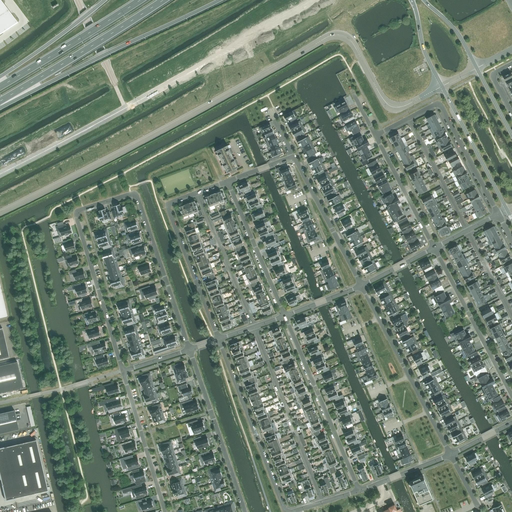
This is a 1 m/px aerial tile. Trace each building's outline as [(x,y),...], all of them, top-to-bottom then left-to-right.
[(0,0),(0,31),(3,30),(4,30),(5,30),(6,29),(6,28),(15,21),(17,23),(17,22),(0,0)] [(498,44),(511,35),(511,28),(495,38),(498,44)] [(511,78),(511,72),(510,73),(510,72),(507,74),(508,75),(503,77),(506,82),(511,78)] [(342,112),(343,115),(350,112),(347,107),(348,107),(347,106),(348,106),(346,103),(345,102),(340,104),(340,103),(336,105),(336,106),(334,108),(337,113),(339,112),(340,113),(342,112)] [(290,120),(291,122),(297,119),(295,117),(298,116),(295,110),(283,116),(287,122),(290,120)] [(355,121),(352,117),(353,116),(352,115),(353,115),(351,112),(351,113),(350,111),(350,112),(343,115),(339,117),(342,122),(344,121),(345,123),(347,121),(349,124),(355,121)] [(437,120),(437,119),(438,119),(436,115),(435,115),(430,117),(429,116),(426,118),(429,124),(437,120)] [(292,132),(303,126),(300,121),(298,122),(297,119),(291,122),(292,125),(289,126),(292,132)] [(432,128),(439,124),(437,120),(429,124),(432,128)] [(355,121),(349,124),(344,127),(347,132),(349,131),(350,132),(352,131),(353,134),(353,135),(361,131),(360,130),(357,126),(358,126),(357,125),(358,125),(356,122),(355,121)] [(262,134),(264,133),(264,132),(272,129),(269,122),(261,125),(262,127),(259,128),(262,134)] [(428,123),(422,126),(424,132),(427,131),(428,133),(432,132),(430,128),(431,128),(428,123)] [(434,133),(442,129),(441,127),(440,124),(439,124),(432,128),(434,133)] [(303,126),(292,132),(295,138),(298,136),(299,138),(305,135),(304,133),(306,132),(303,126)] [(264,133),(266,137),(274,134),(272,129),(264,132),(264,133)] [(434,138),(444,133),(442,129),(434,133),(432,134),(434,138)] [(401,139),(398,133),(395,134),(395,136),(391,138),(391,139),(390,139),(392,143),(393,142),(393,143),(401,139)] [(444,133),(434,138),(436,143),(447,138),(445,133),(444,133)] [(266,143),(276,138),(274,134),(266,137),(264,138),(266,143)] [(300,148),(312,142),(309,136),(306,138),(305,135),(299,138),(300,141),(297,142),(300,148)] [(364,141),(362,136),(356,139),(355,136),(349,139),(353,147),(355,146),(364,141)] [(276,138),(266,143),(268,148),(278,143),(279,143),(277,138),(276,138)] [(441,146),(449,142),(447,138),(436,143),(439,148),(441,146)] [(401,139),(393,143),(396,147),(403,143),(401,139)] [(358,151),(370,145),(369,144),(369,143),(368,141),(367,140),(364,141),(355,146),(358,151)] [(312,142),(300,148),(302,151),(303,150),(304,152),(304,153),(314,147),(312,142)] [(449,142),(441,146),(443,151),(452,147),(451,145),(450,142),(449,142)] [(278,143),(268,148),(270,152),(280,148),(278,143)] [(403,143),(396,147),(395,148),(397,150),(398,152),(406,148),(406,147),(403,143)] [(218,154),(216,155),(218,160),(220,159),(222,162),(223,165),(221,166),(224,171),(226,170),(227,173),(230,172),(232,171),(233,170),(235,169),(236,169),(238,168),(237,164),(236,163),(236,162),(235,161),(234,160),(233,157),(231,154),(231,152),(230,151),(230,150),(229,149),(228,146),(225,147),(223,144),(218,147),(219,150),(216,151),(218,154)] [(361,156),(370,151),(368,149),(371,147),(370,145),(358,151),(361,156)] [(406,147),(406,148),(398,152),(400,156),(408,152),(410,151),(408,146),(406,147)] [(314,147),(304,153),(304,152),(303,153),(306,159),(309,157),(310,160),(316,156),(315,154),(317,153),(314,147)] [(270,152),(272,158),(273,157),(275,156),(277,156),(278,155),(279,156),(283,155),(280,148),(270,152)] [(370,151),(361,156),(363,161),(361,162),(363,165),(368,162),(367,159),(372,156),(370,151)] [(408,152),(400,156),(403,161),(411,157),(410,156),(408,152)] [(449,161),(457,157),(456,155),(455,152),(454,152),(449,154),(448,153),(444,155),(448,161),(449,161)] [(410,156),(411,157),(403,161),(405,165),(415,160),(413,155),(410,156)] [(316,156),(310,160),(312,162),(309,164),(312,169),(323,163),(320,158),(318,159),(316,156)] [(457,157),(449,161),(452,167),(456,165),(455,164),(460,161),(460,160),(459,158),(458,158),(457,156),(457,157)] [(381,170),(381,169),(379,166),(379,165),(378,165),(376,161),(376,160),(367,165),(372,175),(381,170)] [(405,165),(404,165),(405,166),(404,166),(406,169),(407,170),(418,165),(415,160),(405,165)] [(319,175),(325,172),(323,170),(326,169),(323,163),(312,169),(314,175),(318,173),(319,175)] [(283,176),(291,173),(288,166),(286,168),(280,171),(283,176)] [(465,171),(462,167),(453,172),(455,176),(465,171)] [(377,184),(386,179),(384,176),(384,175),(383,175),(381,170),(372,175),(377,184)] [(325,172),(319,175),(320,178),(317,179),(320,185),(331,179),(327,171),(325,172)] [(412,180),(420,176),(418,171),(410,176),(411,179),(412,180)] [(467,176),(468,175),(467,174),(466,171),(465,171),(455,176),(458,181),(459,180),(467,176)] [(283,176),(284,181),(285,181),(293,177),(291,173),(283,176)] [(420,176),(412,180),(415,185),(423,181),(420,176)] [(470,180),(467,176),(459,180),(458,181),(457,181),(460,185),(470,180)] [(285,181),(284,181),(282,182),(284,186),(295,182),(293,177),(285,181)] [(320,185),(321,188),(323,188),(324,190),(332,186),(334,185),(331,179),(320,185)] [(377,184),(382,194),(391,189),(388,185),(389,184),(388,183),(386,179),(377,184)] [(470,182),(470,180),(460,185),(462,190),(472,185),(472,184),(471,181),(470,182)] [(423,181),(415,185),(415,186),(417,189),(425,185),(423,181)] [(240,184),(241,185),(236,187),(239,193),(244,191),(245,194),(251,191),(250,188),(248,183),(245,184),(244,182),(240,184)] [(297,188),(295,182),(284,186),(286,192),(288,191),(290,190),(294,188),(295,189),(297,188)] [(427,190),(425,185),(417,189),(419,194),(427,190)] [(336,194),(332,186),(324,190),(323,190),(326,196),(329,194),(330,197),(336,194)] [(247,204),(260,198),(256,190),(250,193),(251,196),(244,199),(247,204)] [(477,194),(475,190),(465,195),(468,200),(469,199),(477,194)] [(225,196),(223,192),(221,193),(221,191),(216,193),(219,204),(225,202),(224,200),(223,197),(225,196)] [(216,193),(210,195),(214,206),(219,204),(216,193)] [(336,194),(330,197),(331,199),(328,201),(331,207),(342,201),(339,195),(337,196),(336,194)] [(395,199),(392,194),(387,197),(385,194),(380,197),(384,205),(386,204),(395,199)] [(469,199),(472,203),(480,199),(480,198),(479,196),(478,196),(478,194),(477,194),(469,199)] [(214,206),(210,195),(205,197),(206,199),(204,200),(206,204),(207,203),(209,207),(214,206)] [(425,205),(435,200),(432,195),(422,200),(423,202),(424,205),(425,205)] [(257,209),(263,207),(260,198),(247,204),(249,209),(256,206),(257,209)] [(389,209),(400,203),(399,201),(400,201),(398,199),(397,198),(395,199),(386,204),(389,209)] [(480,199),(472,203),(474,208),(482,204),(480,199)] [(425,205),(427,209),(435,205),(437,204),(435,200),(425,205)] [(190,203),(193,214),(199,212),(197,207),(199,206),(197,202),(195,203),(195,201),(190,203)] [(184,205),(188,216),(193,214),(190,203),(184,205)] [(400,209),(399,207),(401,205),(400,203),(389,209),(387,210),(389,215),(400,209)] [(347,210),(344,204),(343,205),(342,204),(334,208),(339,217),(344,214),(343,212),(347,210)] [(476,212),(484,208),(483,205),(482,204),(474,208),(476,212)] [(112,211),(114,219),(124,216),(123,214),(124,213),(123,207),(121,208),(120,205),(114,206),(115,210),(112,211)] [(188,216),(184,205),(179,207),(180,209),(178,210),(180,214),(182,213),(183,217),(188,216)] [(429,212),(430,214),(438,209),(435,205),(427,209),(428,209),(427,210),(429,212)] [(258,212),(251,215),(254,220),(265,216),(263,210),(264,210),(263,207),(257,209),(258,212)] [(300,218),(309,215),(306,208),(303,210),(304,210),(300,212),(298,213),(300,218)] [(487,213),(484,208),(476,212),(475,213),(477,218),(479,217),(480,218),(483,216),(482,215),(487,213)] [(98,215),(100,221),(102,221),(103,223),(112,220),(109,212),(106,213),(105,209),(99,211),(100,214),(98,215)] [(403,214),(400,209),(389,215),(394,223),(399,220),(398,217),(403,214)] [(432,218),(440,214),(438,209),(430,214),(432,218)] [(221,217),(222,218),(221,219),(223,224),(233,220),(231,215),(228,216),(227,213),(221,216),(221,217)] [(442,219),(442,218),(440,214),(432,218),(432,219),(434,221),(435,223),(442,219)] [(303,223),(311,219),(309,215),(300,218),(303,223)] [(354,223),(351,218),(350,218),(350,217),(341,222),(346,231),(352,228),(350,225),(354,223)] [(435,223),(437,227),(445,223),(447,222),(444,217),(442,218),(442,219),(435,223)] [(269,227),(266,222),(269,221),(267,218),(259,221),(260,224),(256,226),(258,232),(269,227)] [(402,232),(411,228),(411,227),(411,226),(410,223),(409,223),(409,222),(408,223),(406,218),(397,222),(402,232)] [(303,223),(304,227),(305,228),(313,224),(311,219),(303,223)] [(123,223),(127,232),(129,231),(129,232),(139,229),(138,228),(136,222),(132,223),(131,220),(123,223)] [(225,229),(235,225),(233,220),(223,224),(225,229)] [(313,224),(305,228),(304,227),(302,228),(304,233),(315,229),(316,229),(314,223),(313,224)] [(445,223),(437,227),(436,227),(439,232),(447,228),(447,227),(445,223)] [(58,226),(56,227),(58,231),(59,237),(62,236),(65,235),(66,236),(69,235),(68,234),(72,233),(70,226),(67,227),(65,228),(64,225),(58,226)] [(196,228),(195,225),(189,227),(190,230),(186,232),(188,237),(197,234),(195,229),(196,228)] [(228,234),(237,230),(235,225),(225,229),(228,234)] [(269,227),(258,232),(260,237),(265,235),(266,238),(274,234),(273,231),(272,232),(270,226),(269,227)] [(447,228),(439,232),(442,236),(446,234),(447,235),(450,233),(449,232),(451,231),(449,226),(447,227),(447,228)] [(488,236),(496,231),(497,231),(495,227),(494,227),(493,227),(489,229),(488,228),(485,230),(485,231),(484,232),(486,237),(488,236)] [(416,237),(416,236),(415,233),(414,233),(414,232),(413,232),(411,228),(402,232),(407,241),(416,237)] [(96,236),(98,242),(109,238),(107,229),(98,232),(99,235),(96,236)] [(317,234),(315,229),(304,233),(306,238),(317,234)] [(356,232),(354,229),(349,232),(350,235),(347,236),(350,242),(361,236),(358,230),(356,232)] [(237,230),(228,234),(230,239),(240,235),(237,230)] [(488,236),(490,240),(498,236),(496,231),(488,236)] [(126,235),(129,244),(133,243),(133,245),(142,242),(142,240),(140,234),(135,236),(134,232),(126,235)] [(197,234),(188,237),(190,242),(201,238),(199,233),(197,234)] [(240,235),(230,239),(232,244),(242,240),(240,234),(240,235)] [(317,234),(306,238),(308,243),(310,243),(312,242),(314,241),(316,240),(317,241),(319,240),(317,234)] [(361,236),(350,242),(353,248),(356,246),(357,248),(363,245),(362,243),(364,242),(361,236)] [(493,245),(501,240),(500,239),(499,236),(498,236),(490,240),(493,245)] [(418,242),(416,237),(407,241),(413,253),(417,251),(416,249),(421,246),(421,245),(420,243),(419,243),(419,241),(418,242)] [(98,242),(100,247),(103,247),(103,250),(112,247),(109,238),(98,242)] [(190,242),(192,247),(203,243),(201,238),(190,242)] [(274,238),(263,242),(265,248),(272,245),(274,248),(280,245),(278,242),(276,243),(274,238)] [(67,240),(61,242),(62,246),(64,245),(66,252),(76,249),(74,242),(68,244),(67,240)] [(244,245),(242,240),(232,244),(234,249),(235,249),(236,251),(242,249),(241,246),(244,245)] [(493,245),(495,249),(503,245),(501,240),(493,245)] [(203,243),(192,247),(194,252),(205,248),(203,243)] [(452,254),(452,255),(460,250),(457,244),(453,246),(454,247),(449,250),(450,250),(449,251),(451,255),(452,254)] [(505,250),(506,249),(503,244),(503,245),(495,249),(497,254),(505,249),(505,250)] [(137,245),(128,248),(131,255),(133,254),(134,257),(142,255),(142,256),(146,255),(145,254),(146,253),(144,247),(138,249),(137,245)] [(358,258),(369,252),(367,246),(364,248),(363,245),(357,248),(358,251),(355,252),(358,258)] [(105,260),(116,257),(113,248),(104,250),(105,253),(102,254),(104,260),(105,260)] [(196,257),(207,253),(205,248),(194,252),(196,257)] [(279,257),(281,256),(277,248),(271,250),(273,253),(268,255),(270,260),(279,257)] [(242,249),(236,251),(237,254),(236,255),(239,260),(240,259),(248,255),(246,250),(243,252),(242,249)] [(508,254),(505,250),(505,249),(497,254),(500,258),(508,254)] [(462,255),(460,250),(452,255),(454,259),(462,255)] [(365,264),(371,261),(370,259),(372,258),(369,252),(358,258),(361,264),(364,262),(365,264)] [(198,262),(209,258),(207,253),(196,257),(197,260),(198,262)] [(508,254),(500,258),(502,263),(511,258),(510,257),(509,254),(508,254),(508,253),(508,254)] [(462,255),(454,259),(456,262),(457,264),(465,259),(465,260),(466,259),(464,254),(462,255)] [(71,255),(64,257),(65,261),(67,266),(69,266),(70,266),(73,265),(74,266),(77,265),(77,264),(79,263),(79,264),(79,263),(77,257),(72,258),(71,255)] [(248,255),(240,259),(242,264),(251,260),(251,261),(251,260),(249,255),(248,255)] [(277,264),(278,266),(284,264),(281,256),(279,257),(270,260),(273,266),(277,264)] [(116,257),(105,260),(105,262),(106,265),(117,262),(116,257)] [(200,267),(210,263),(209,258),(198,262),(198,264),(199,264),(200,267)] [(465,260),(465,259),(457,264),(459,268),(467,264),(465,260)] [(251,260),(242,264),(245,269),(253,265),(251,261),(251,260)] [(322,270),(331,266),(328,260),(325,261),(326,262),(322,263),(320,264),(322,270)] [(371,261),(365,264),(367,267),(364,268),(367,274),(369,273),(370,274),(376,271),(376,269),(378,268),(375,262),(373,264),(371,261)] [(433,271),(433,270),(431,266),(432,266),(431,265),(431,264),(430,262),(429,261),(424,263),(423,262),(419,264),(423,270),(425,269),(427,273),(428,274),(433,271)] [(117,262),(106,265),(107,268),(108,270),(119,267),(117,262)] [(138,265),(141,275),(151,272),(149,265),(145,267),(143,263),(138,265)] [(210,263),(200,267),(202,272),(211,269),(212,268),(210,263)] [(508,272),(511,269),(511,263),(503,268),(506,273),(508,272)] [(284,264),(278,266),(280,269),(275,271),(277,277),(288,272),(284,264)] [(467,264),(459,268),(461,273),(469,268),(467,264)] [(247,274),(255,270),(253,265),(245,269),(247,274)] [(322,270),(324,274),(333,271),(331,266),(322,270)] [(109,276),(120,272),(119,267),(108,270),(108,273),(109,276)] [(209,279),(215,277),(214,273),(212,268),(211,269),(202,272),(204,277),(208,276),(209,279)] [(461,273),(464,277),(472,273),(469,268),(461,273)] [(77,273),(76,270),(70,271),(71,275),(73,274),(75,280),(85,277),(83,271),(77,273)] [(247,274),(249,279),(257,275),(255,270),(247,274)] [(438,280),(436,276),(437,275),(436,274),(435,271),(434,270),(433,270),(433,271),(428,274),(427,273),(425,275),(428,280),(430,279),(432,283),(433,283),(438,280)] [(324,274),(322,275),(324,280),(335,275),(334,275),(333,271),(324,274)] [(120,272),(109,276),(110,278),(111,281),(122,277),(120,272)] [(472,273),(464,277),(463,277),(466,282),(476,277),(473,272),(472,273)] [(295,282),(293,277),(292,274),(286,276),(287,279),(280,282),(282,288),(295,282)] [(249,279),(247,279),(249,284),(248,285),(249,288),(257,285),(256,282),(259,280),(257,275),(249,279)] [(334,275),(335,275),(324,280),(326,285),(337,280),(337,281),(338,280),(336,275),(334,275)] [(111,281),(110,281),(112,287),(115,286),(116,289),(125,286),(122,277),(111,281)] [(215,277),(209,279),(210,282),(206,283),(208,288),(217,285),(219,284),(217,279),(216,279),(215,277)] [(337,280),(326,285),(329,292),(337,288),(337,286),(339,285),(337,281),(337,280)] [(432,283),(430,284),(433,290),(435,288),(437,293),(436,293),(437,294),(444,290),(444,289),(443,289),(441,285),(442,285),(441,284),(440,281),(439,280),(438,280),(433,283),(432,283)] [(470,290),(471,291),(478,287),(479,287),(480,287),(478,281),(468,287),(470,290)] [(282,288),(285,293),(292,290),(293,293),(299,290),(295,282),(282,288)] [(390,291),(386,283),(377,288),(377,287),(374,288),(378,295),(381,293),(382,296),(390,291)] [(72,287),(73,290),(76,289),(78,295),(88,292),(86,285),(81,287),(80,284),(72,287)] [(217,285),(208,288),(210,294),(210,293),(218,290),(217,285)] [(257,285),(249,288),(250,291),(252,291),(254,296),(256,295),(264,291),(261,286),(258,287),(257,285)] [(139,289),(143,299),(149,297),(150,300),(156,298),(155,295),(158,294),(157,292),(158,292),(157,291),(157,290),(157,289),(157,290),(156,287),(148,290),(147,287),(139,289)] [(478,287),(471,291),(473,296),(481,292),(479,287),(478,287)] [(212,298),(223,294),(221,289),(218,290),(210,293),(212,298)] [(256,295),(258,300),(266,296),(264,291),(256,295)] [(383,305),(394,299),(390,291),(382,296),(383,298),(380,300),(383,305)] [(447,298),(447,297),(444,292),(435,297),(434,295),(431,297),(432,299),(433,298),(436,304),(438,303),(438,302),(447,298)] [(475,300),(483,296),(481,292),(473,296),(474,297),(475,300)] [(287,300),(290,305),(292,304),(293,306),(297,305),(296,303),(302,300),(299,295),(296,296),(294,293),(289,296),(290,299),(287,300)] [(223,294),(212,298),(214,303),(223,300),(225,300),(223,294)] [(483,296),(475,300),(478,305),(488,300),(485,295),(483,296)] [(268,301),(266,296),(258,300),(260,305),(268,301)] [(452,301),(451,300),(452,300),(450,297),(450,298),(449,296),(447,297),(447,298),(438,302),(438,303),(440,307),(452,301)] [(76,301),(79,310),(81,309),(82,310),(93,306),(91,299),(91,300),(82,302),(81,299),(76,301)] [(383,305),(385,308),(386,308),(387,310),(397,305),(394,299),(383,305)] [(121,313),(132,309),(129,300),(122,302),(123,305),(118,307),(120,313),(121,313)] [(223,300),(214,303),(216,308),(225,305),(223,300)] [(268,301),(260,305),(262,310),(270,306),(268,301)] [(340,311),(340,310),(348,307),(345,301),(343,302),(343,303),(335,306),(337,312),(340,311)] [(443,312),(452,308),(451,305),(453,304),(452,301),(440,307),(443,312)] [(155,315),(166,312),(164,306),(161,307),(160,304),(152,307),(155,315)] [(225,305),(216,308),(217,311),(217,312),(217,314),(228,309),(228,310),(229,309),(227,304),(225,305)] [(392,315),(393,317),(399,314),(398,311),(400,310),(397,305),(387,310),(386,310),(389,316),(392,315)] [(272,311),(270,306),(262,310),(264,315),(267,314),(267,315),(271,314),(271,312),(272,311)] [(342,315),(350,312),(348,307),(340,310),(340,311),(342,315)] [(443,312),(446,318),(455,313),(452,308),(443,312)] [(490,308),(481,313),(482,313),(481,313),(483,316),(484,318),(493,314),(490,308)] [(132,309),(121,313),(122,315),(122,317),(122,318),(133,314),(132,309)] [(230,315),(228,310),(228,309),(217,314),(218,316),(219,316),(220,319),(228,315),(229,315),(230,315)] [(92,311),(84,314),(85,317),(87,317),(89,325),(93,324),(94,322),(100,320),(99,316),(97,316),(96,314),(93,315),(92,311)] [(168,317),(166,312),(155,315),(158,324),(165,322),(164,319),(168,317)] [(342,315),(339,316),(342,322),(343,321),(345,320),(350,318),(350,319),(353,318),(350,312),(342,315)] [(133,314),(122,318),(122,317),(122,318),(124,324),(127,323),(127,326),(136,323),(133,314)] [(394,327),(405,321),(403,315),(400,316),(399,314),(393,317),(394,319),(391,321),(394,327)] [(494,314),(485,319),(487,321),(486,321),(488,324),(497,320),(494,314)] [(230,320),(229,315),(228,315),(220,319),(222,324),(230,320)] [(299,320),(296,321),(299,327),(300,326),(301,329),(308,326),(307,323),(309,322),(307,317),(303,318),(302,317),(298,318),(299,320)] [(230,320),(222,324),(224,329),(226,328),(226,330),(231,328),(230,326),(234,325),(232,319),(230,320)] [(406,327),(408,326),(405,321),(394,327),(396,330),(397,329),(398,331),(406,327)] [(164,323),(157,326),(160,335),(163,334),(163,336),(172,332),(172,331),(170,325),(165,326),(164,323)] [(490,329),(493,334),(503,329),(500,324),(490,329)] [(138,333),(136,325),(127,327),(128,330),(125,331),(127,337),(138,333)] [(304,339),(315,334),(313,329),(315,328),(313,325),(308,327),(309,330),(302,333),(304,339)] [(268,332),(271,337),(273,336),(272,336),(281,332),(279,327),(277,328),(277,326),(273,328),(273,330),(268,332)] [(93,327),(84,330),(85,333),(87,332),(89,339),(101,335),(99,329),(94,330),(93,327)] [(406,327),(398,331),(397,332),(400,337),(403,336),(404,338),(410,335),(406,327)] [(0,328),(0,359),(9,357),(2,328),(0,328)] [(503,329),(493,334),(494,335),(495,338),(503,334),(505,333),(503,329)] [(466,335),(464,330),(459,332),(455,335),(454,333),(451,334),(452,337),(453,336),(456,341),(458,340),(466,335)] [(272,336),(273,336),(275,341),(283,337),(281,332),(272,336)] [(127,337),(128,339),(128,342),(129,342),(140,339),(138,333),(127,337)] [(315,334),(304,339),(306,344),(313,341),(315,344),(320,341),(319,338),(317,339),(315,334)] [(460,345),(472,339),(471,338),(470,335),(469,334),(466,335),(458,340),(460,345)] [(503,334),(495,338),(498,343),(506,339),(503,334)] [(410,335),(404,338),(406,341),(402,342),(405,348),(417,342),(414,336),(411,338),(410,335)] [(154,352),(155,355),(175,348),(174,345),(177,344),(175,338),(171,340),(170,336),(163,339),(166,348),(154,352)] [(285,342),(283,337),(275,341),(277,346),(285,342)] [(353,342),(355,347),(364,344),(361,338),(358,339),(359,339),(355,341),(353,342)] [(129,342),(129,344),(130,347),(141,344),(140,339),(129,342)] [(463,350),(472,345),(470,343),(473,342),(472,339),(460,345),(463,350)] [(500,347),(508,343),(506,339),(498,343),(500,347)] [(230,345),(232,350),(239,348),(243,347),(241,341),(236,343),(235,341),(231,343),(232,343),(232,344),(230,345)] [(92,343),(87,345),(89,350),(91,350),(93,349),(95,353),(98,352),(99,354),(104,353),(103,350),(107,349),(105,342),(100,344),(98,343),(98,342),(92,343)] [(277,346),(275,347),(277,352),(280,351),(279,351),(288,347),(285,342),(277,346)] [(417,342),(405,348),(408,353),(411,352),(413,354),(419,351),(417,349),(420,347),(417,342)] [(502,350),(502,352),(510,348),(510,347),(508,343),(500,347),(500,348),(501,350),(502,350)] [(130,347),(131,350),(132,352),(143,349),(141,344),(130,347)] [(366,348),(365,348),(364,344),(355,347),(357,352),(366,348)] [(317,356),(322,354),(319,345),(308,350),(311,355),(315,353),(317,356)] [(472,345),(463,350),(461,350),(464,356),(462,356),(464,359),(467,357),(466,355),(474,350),(472,345)] [(502,352),(505,356),(511,352),(511,346),(510,347),(510,348),(502,352)] [(290,352),(288,347),(279,351),(280,351),(281,356),(282,356),(290,352)] [(234,356),(234,355),(241,353),(239,348),(232,350),(234,356)] [(355,353),(357,358),(368,353),(369,353),(367,348),(365,348),(366,348),(357,352),(355,353)] [(143,349),(132,352),(131,352),(133,358),(139,357),(139,360),(146,358),(143,349)] [(243,352),(241,353),(234,355),(234,356),(236,360),(245,357),(243,352)] [(282,356),(281,356),(283,361),(280,362),(282,365),(290,362),(289,359),(292,357),(290,352),(282,356)] [(412,357),(417,366),(423,363),(421,360),(426,358),(423,352),(421,353),(420,352),(412,357)] [(473,366),(482,362),(481,361),(482,360),(480,358),(479,357),(476,353),(477,352),(469,356),(472,361),(469,362),(471,367),(473,367),(473,366)] [(361,361),(370,358),(368,353),(357,358),(359,362),(361,361)] [(315,366),(324,363),(326,362),(322,354),(317,356),(318,359),(311,362),(313,367),(315,366)] [(103,355),(95,358),(96,361),(98,367),(109,364),(107,357),(103,358),(103,355),(104,355),(103,355)] [(245,357),(236,360),(237,363),(237,364),(238,366),(249,361),(246,356),(245,357)] [(361,361),(363,366),(372,362),(370,358),(361,361)] [(0,393),(23,388),(17,361),(0,365),(0,393)] [(249,361),(238,366),(238,368),(239,368),(240,371),(249,367),(251,367),(249,361)] [(290,362),(282,365),(283,368),(284,368),(286,373),(288,372),(296,368),(294,363),(291,364),(290,362)] [(363,366),(365,371),(374,367),(372,362),(363,366)] [(473,366),(473,367),(476,371),(477,371),(480,375),(483,374),(487,371),(486,371),(484,367),(485,367),(484,365),(483,363),(482,363),(482,362),(473,366)] [(175,375),(186,371),(185,369),(186,369),(184,365),(182,366),(181,363),(172,366),(175,375)] [(324,363),(315,366),(318,372),(322,370),(324,373),(329,370),(328,367),(326,368),(324,363)] [(419,370),(424,379),(429,376),(428,373),(432,371),(429,365),(428,366),(427,365),(419,370)] [(251,372),(250,372),(249,367),(240,371),(242,376),(251,372)] [(367,376),(376,372),(374,367),(365,371),(367,375),(367,376)] [(288,372),(290,377),(291,376),(299,373),(296,368),(288,372)] [(323,377),(326,383),(338,378),(335,372),(336,372),(335,369),(327,372),(328,375),(323,377)] [(186,371),(187,371),(186,371),(175,375),(178,384),(187,381),(186,378),(188,377),(187,373),(186,371)] [(251,372),(242,376),(244,381),(248,379),(249,382),(257,379),(256,376),(254,376),(252,371),(250,372),(251,372)] [(367,376),(367,375),(365,376),(367,382),(368,381),(370,381),(372,380),(375,378),(376,379),(378,378),(376,372),(367,376)] [(153,382),(150,373),(144,375),(145,378),(139,380),(140,383),(141,383),(142,385),(141,385),(141,386),(142,385),(153,382)] [(291,376),(290,377),(292,382),(293,381),(294,381),(301,378),(299,373),(291,376)] [(490,379),(489,379),(487,374),(478,379),(481,384),(490,379)] [(439,384),(436,378),(434,380),(432,377),(426,380),(428,383),(425,384),(428,390),(439,384)] [(301,378),(294,381),(293,381),(292,382),(290,382),(292,388),(293,387),(303,383),(301,378)] [(481,384),(483,389),(495,383),(494,382),(493,379),(492,378),(489,379),(490,379),(481,384)] [(248,392),(257,388),(259,388),(257,383),(258,382),(257,379),(249,382),(250,385),(246,386),(248,392)] [(153,382),(142,385),(143,388),(144,390),(143,390),(144,391),(154,387),(153,382)] [(328,395),(336,391),(340,390),(337,384),(336,385),(335,382),(329,385),(330,387),(325,389),(328,395)] [(112,383),(92,389),(94,392),(106,389),(108,395),(120,392),(118,385),(113,386),(112,383)] [(295,392),(305,388),(303,383),(293,387),(295,392)] [(484,395),(495,389),(494,387),(496,386),(495,383),(483,389),(481,390),(484,395)] [(188,389),(187,384),(178,387),(179,392),(182,392),(183,396),(192,393),(193,393),(191,388),(188,389)] [(435,396),(441,393),(439,391),(442,389),(439,384),(428,390),(430,395),(434,394),(435,396)] [(144,391),(144,393),(145,393),(145,395),(145,396),(156,392),(154,387),(144,391)] [(248,392),(250,397),(259,393),(261,392),(259,388),(257,388),(248,392)] [(295,392),(294,392),(296,397),(296,398),(296,399),(297,401),(299,400),(305,397),(304,394),(307,393),(305,388),(295,392)] [(484,395),(487,400),(486,400),(487,403),(490,401),(489,399),(498,395),(495,389),(484,395)] [(338,400),(344,398),(344,397),(343,394),(338,396),(336,391),(328,395),(330,400),(334,398),(336,401),(338,400)] [(145,395),(144,396),(145,396),(145,398),(146,402),(152,400),(153,403),(159,401),(156,392),(145,396),(145,395)] [(251,400),(252,402),(261,398),(259,393),(250,397),(251,400)] [(436,406),(447,400),(444,394),(442,396),(441,393),(435,396),(436,398),(433,400),(436,406)] [(504,406),(505,406),(505,405),(503,402),(502,401),(500,397),(500,396),(492,400),(495,405),(492,406),(495,412),(498,410),(504,406)] [(306,400),(305,397),(299,400),(297,401),(298,404),(299,403),(301,408),(302,408),(312,404),(309,399),(306,400)] [(337,410),(348,406),(344,397),(344,398),(338,400),(340,403),(335,405),(337,410)] [(120,400),(115,401),(114,398),(99,403),(100,406),(103,405),(104,407),(107,406),(109,413),(122,409),(121,407),(122,407),(120,400)] [(263,403),(261,398),(252,402),(252,404),(253,404),(254,407),(263,403)] [(381,407),(389,404),(387,398),(384,399),(384,400),(380,402),(378,402),(376,403),(379,409),(381,408),(381,407)] [(193,403),(192,399),(180,403),(181,408),(184,407),(186,413),(192,411),(192,412),(196,410),(196,409),(199,408),(197,402),(193,403)] [(439,408),(440,410),(450,405),(447,400),(436,406),(437,409),(439,408)] [(265,408),(264,408),(263,403),(254,407),(256,412),(265,408)] [(302,408),(304,413),(314,409),(312,403),(312,404),(302,408)] [(152,416),(163,413),(160,404),(152,407),(153,410),(150,411),(152,417),(152,416)] [(383,412),(391,409),(389,404),(381,407),(381,408),(383,412)] [(440,410),(439,411),(442,417),(445,415),(446,417),(452,414),(450,412),(453,411),(450,405),(440,410)] [(345,416),(351,414),(348,406),(337,410),(340,415),(344,413),(345,416)] [(498,410),(500,414),(497,416),(500,421),(501,420),(502,422),(506,420),(505,418),(510,415),(510,414),(508,411),(508,412),(507,410),(505,406),(504,406),(498,410)] [(258,417),(268,413),(266,408),(264,408),(265,408),(256,412),(258,417)] [(304,413),(303,413),(305,418),(307,418),(307,417),(316,414),(314,409),(304,413)] [(383,412),(381,413),(383,419),(384,418),(387,417),(391,415),(391,416),(394,415),(391,409),(383,412)] [(0,433),(19,429),(14,410),(0,413),(0,433)] [(121,415),(120,412),(113,414),(114,418),(113,418),(115,424),(121,423),(121,424),(125,423),(124,422),(127,421),(125,414),(121,415)] [(152,416),(153,419),(152,419),(154,422),(159,421),(160,424),(166,422),(163,413),(152,416)] [(260,422),(270,418),(268,413),(258,417),(260,422)] [(307,417),(307,418),(309,422),(318,419),(316,414),(307,417)] [(351,414),(345,416),(347,419),(340,422),(342,428),(346,426),(352,423),(355,422),(351,414)] [(447,427),(458,421),(455,416),(453,417),(452,414),(446,417),(447,420),(444,421),(447,427)] [(262,427),(270,424),(272,423),(270,418),(260,422),(262,427)] [(309,422),(311,427),(320,424),(318,419),(309,422)] [(187,423),(189,428),(191,427),(194,434),(205,431),(204,429),(205,429),(203,422),(202,422),(203,422),(198,424),(197,420),(187,423)] [(454,433),(460,430),(459,428),(461,427),(458,421),(447,427),(450,433),(453,431),(454,433)] [(270,424),(262,427),(264,432),(268,431),(269,433),(275,431),(273,428),(272,428),(270,424)] [(311,427),(309,428),(312,433),(311,433),(312,436),(314,435),(320,433),(319,430),(322,429),(320,424),(311,427)] [(118,432),(116,433),(118,442),(126,440),(125,437),(131,435),(132,434),(131,431),(130,431),(129,429),(126,429),(125,426),(117,429),(118,432)] [(346,439),(357,434),(353,426),(347,429),(349,431),(344,433),(346,439)] [(454,433),(456,436),(452,437),(456,443),(458,442),(459,443),(465,440),(464,438),(467,437),(464,432),(461,433),(460,430),(454,433)] [(266,438),(268,443),(278,439),(276,434),(275,431),(269,433),(270,436),(266,438)] [(314,435),(316,438),(314,439),(316,444),(317,444),(327,439),(325,434),(321,436),(320,433),(314,435)] [(357,434),(346,439),(349,444),(353,442),(354,445),(360,443),(357,434)] [(397,444),(405,441),(402,435),(400,436),(397,438),(395,439),(393,440),(392,440),(394,445),(397,444)] [(195,443),(198,449),(210,445),(207,438),(202,440),(201,437),(194,439),(195,443)] [(280,444),(278,439),(268,443),(269,446),(269,448),(280,444)] [(317,444),(319,449),(320,448),(329,445),(327,439),(317,444)] [(0,479),(5,500),(47,491),(36,440),(0,448),(0,479)] [(131,441),(120,444),(121,450),(124,449),(125,453),(127,452),(127,453),(130,452),(130,451),(137,449),(135,442),(131,444),(131,441)] [(174,450),(171,441),(163,444),(163,447),(160,448),(162,451),(163,453),(162,454),(163,454),(163,453),(174,450)] [(399,449),(407,446),(405,441),(397,444),(399,449)] [(360,443),(354,445),(356,448),(351,450),(353,455),(364,451),(360,443)] [(271,450),(272,453),(282,449),(280,444),(269,448),(270,450),(271,450)] [(329,445),(320,448),(322,453),(324,453),(324,452),(331,449),(329,445)] [(401,454),(409,450),(407,446),(399,449),(401,454)] [(284,454),(282,449),(272,453),(274,458),(284,454)] [(324,453),(326,457),(333,454),(331,449),(324,452),(324,453)] [(175,455),(174,450),(163,453),(163,454),(164,456),(165,459),(175,455)] [(400,459),(411,455),(409,450),(401,454),(398,455),(400,459)] [(210,455),(209,451),(199,455),(200,459),(203,458),(205,464),(216,460),(214,454),(210,455)] [(474,452),(465,457),(468,464),(469,463),(471,466),(476,463),(475,461),(479,459),(476,453),(475,453),(474,452)] [(276,463),(284,460),(286,459),(284,454),(274,458),(273,458),(276,463)] [(326,463),(327,463),(335,459),(333,454),(326,457),(324,458),(326,463)] [(175,455),(165,459),(166,461),(165,461),(166,464),(175,461),(177,461),(175,455)] [(411,455),(400,459),(403,466),(412,463),(411,461),(413,460),(411,455)] [(126,468),(128,468),(128,471),(139,467),(138,464),(139,464),(140,464),(139,464),(138,458),(138,457),(137,457),(131,459),(130,456),(120,459),(121,462),(124,462),(126,468)] [(335,459),(327,463),(326,463),(325,464),(327,469),(328,468),(330,471),(335,469),(334,466),(337,465),(335,459)] [(286,465),(284,460),(276,463),(278,468),(286,465)] [(177,461),(175,461),(166,464),(167,467),(168,469),(167,469),(179,466),(177,461)] [(373,473),(376,472),(377,475),(382,473),(381,470),(383,470),(382,466),(380,466),(378,462),(370,466),(373,473)] [(288,470),(286,465),(278,468),(280,473),(288,470)] [(179,466),(167,469),(167,470),(167,469),(168,472),(169,475),(174,474),(175,477),(181,475),(179,466)] [(207,470),(210,478),(222,475),(222,474),(221,474),(221,472),(220,469),(217,470),(216,467),(207,470)] [(486,474),(483,468),(481,469),(479,467),(474,470),(475,472),(472,474),(475,480),(486,474)] [(360,474),(358,475),(360,479),(362,478),(363,481),(369,478),(364,468),(358,470),(360,474)] [(138,469),(132,471),(136,484),(146,481),(145,478),(146,478),(146,477),(144,471),(143,471),(139,472),(138,469)] [(282,478),(292,474),(290,469),(288,470),(280,473),(282,478)] [(287,482),(288,485),(296,482),(295,481),(295,479),(294,479),(292,474),(282,478),(284,483),(287,482)] [(489,479),(486,474),(475,480),(478,485),(481,484),(482,486),(488,483),(487,480),(489,479)] [(221,475),(222,475),(210,478),(212,484),(224,480),(223,479),(222,480),(222,478),(221,475)] [(337,477),(341,488),(346,485),(346,484),(348,483),(346,479),(344,480),(342,475),(337,477)] [(409,482),(415,495),(419,505),(433,499),(423,476),(409,482)] [(173,490),(184,487),(182,478),(176,480),(176,483),(171,484),(172,488),(173,488),(173,490)] [(223,480),(224,480),(212,484),(215,492),(221,490),(220,487),(226,485),(224,482),(223,480)] [(319,488),(321,492),(323,492),(324,493),(329,491),(325,482),(320,484),(321,488),(319,488)] [(140,484),(130,487),(122,490),(123,493),(134,490),(136,499),(144,496),(144,494),(148,493),(148,492),(146,486),(141,488),(140,484)] [(482,489),(485,496),(486,495),(487,498),(493,495),(492,492),(495,490),(492,484),(491,485),(491,484),(482,489)] [(304,487),(308,498),(314,496),(313,494),(315,493),(313,489),(312,490),(310,485),(304,487)] [(187,496),(184,487),(173,490),(174,493),(173,493),(174,496),(177,495),(178,498),(187,496)] [(293,493),(288,495),(289,497),(287,498),(289,502),(291,501),(291,503),(297,501),(293,493)] [(140,504),(142,510),(145,509),(146,511),(150,510),(149,508),(153,507),(153,506),(154,505),(153,501),(152,501),(151,500),(144,502),(143,499),(136,501),(137,505),(140,504)] [(233,502),(224,505),(226,511),(232,511),(233,511),(236,511),(233,502)]
